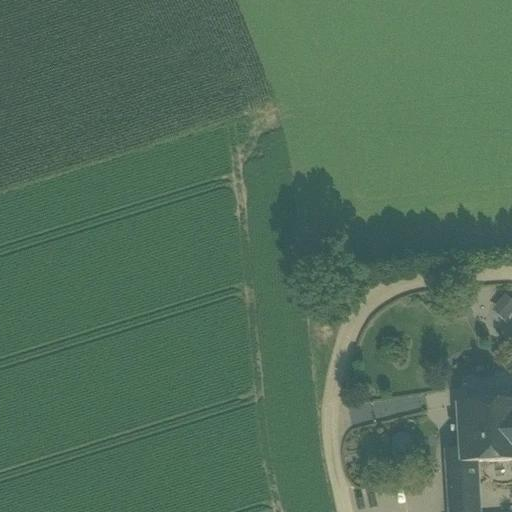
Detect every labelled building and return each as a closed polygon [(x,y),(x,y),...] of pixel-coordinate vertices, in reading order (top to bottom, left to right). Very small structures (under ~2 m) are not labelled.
[(506,320),(511,313),(511,298),(507,293),(493,307),(506,320)] [(511,461),(511,401),(484,404),(487,463),(511,461)] [(484,404),(458,406),(460,451),(460,453),(471,452),(472,464),(474,464),(487,463),(484,404)] [(460,453),(460,451),(446,452),(448,488),(475,486),(474,464),(472,464),(471,452),(460,453)] [(475,486),(448,488),(449,503),(476,502),(475,486)] [(476,511),(476,502),(449,503),(449,511),(476,511)]
